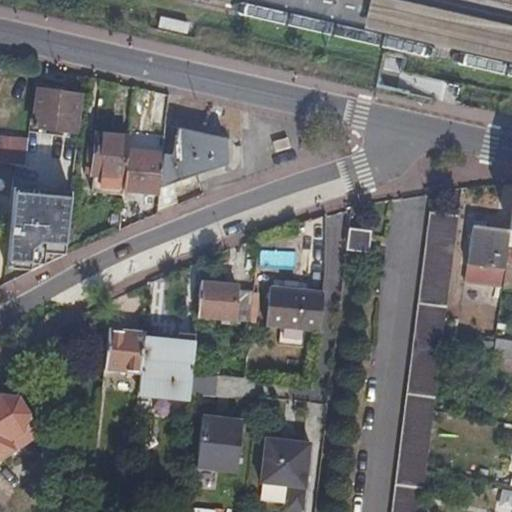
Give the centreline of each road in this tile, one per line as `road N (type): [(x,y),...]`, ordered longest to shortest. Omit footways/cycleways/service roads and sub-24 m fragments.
road 1 (tertiary): [(0,318),(284,191),(379,163),(406,125)]
road 2 (tertiary): [(0,32),(406,125)]
road 3 (unknown): [(345,174),(328,259),(318,387)]
road 4 (unknown): [(318,387),(309,511)]
road 5 (unknown): [(318,387),(197,385)]
